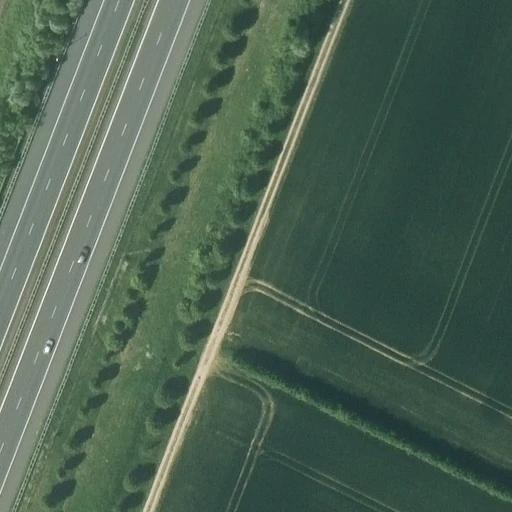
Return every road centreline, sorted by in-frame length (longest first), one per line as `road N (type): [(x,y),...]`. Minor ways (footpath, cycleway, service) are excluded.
road 1 (track): [(353,0),(157,511)]
road 2 (motorway): [(0,451),(174,0)]
road 3 (motorway): [(122,0),(0,318)]
